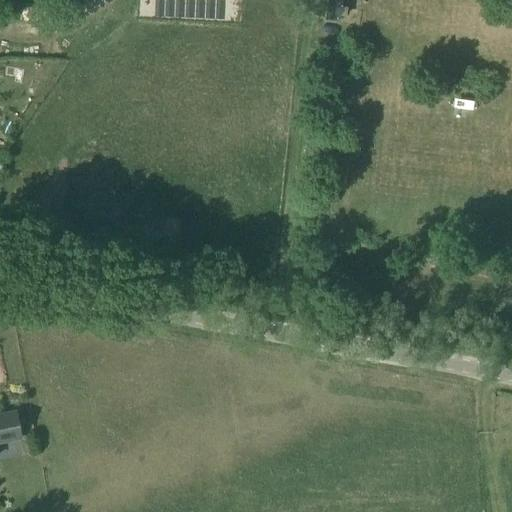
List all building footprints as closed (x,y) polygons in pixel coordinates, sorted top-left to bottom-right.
[(356,0),(353,14),(374,19),(378,2),(370,0),(356,0)] [(339,103),(359,103),(359,85),(339,85),(339,103)] [(417,92),(416,112),(434,112),(434,92),(417,92)] [(459,93),(459,111),(476,111),(476,93),(459,93)] [(0,442),(19,439),(14,412),(0,414),(0,442)]
